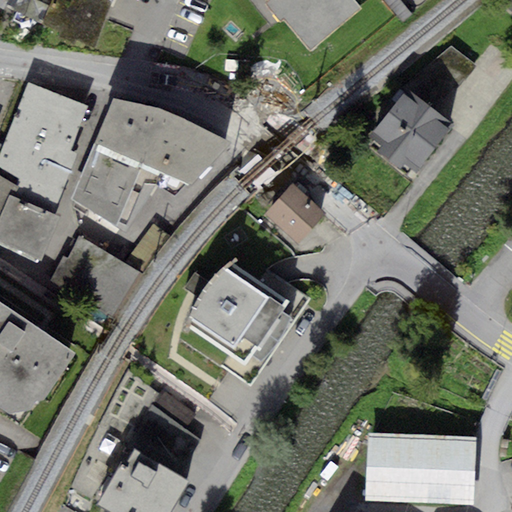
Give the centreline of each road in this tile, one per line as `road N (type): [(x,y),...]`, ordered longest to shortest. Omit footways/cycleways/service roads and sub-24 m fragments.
road 1 (residential): [(0,61),(189,99),(261,144),(385,245)]
road 2 (residential): [(385,245),(204,511)]
road 3 (residential): [(511,388),(488,433),(497,511)]
